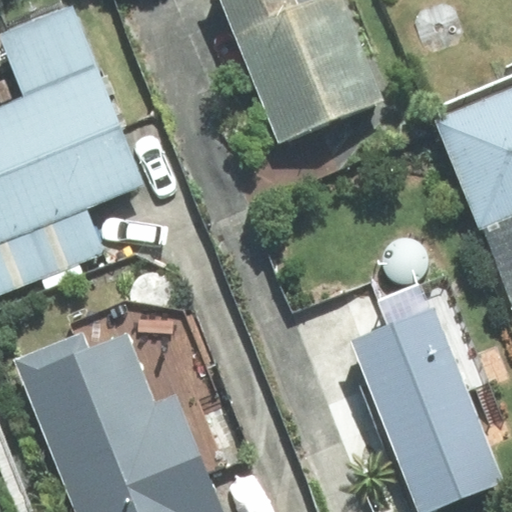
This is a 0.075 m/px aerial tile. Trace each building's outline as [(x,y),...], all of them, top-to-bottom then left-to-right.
[(209,0),(205,2),(276,158),(375,114),(333,19),(291,37),(274,0),(209,0)] [(0,59),(0,62),(22,112),(0,122),(0,303),(98,260),(83,226),(140,200),(65,32),(0,59)] [(511,305),(511,110),(434,141),(475,246),(484,244),(508,308),(511,305)] [(345,365),(407,511),(465,511),(496,500),(425,331),(345,365)] [(213,511),(172,414),(152,423),(123,355),(83,372),(76,358),(11,384),(66,511),(213,511)]
